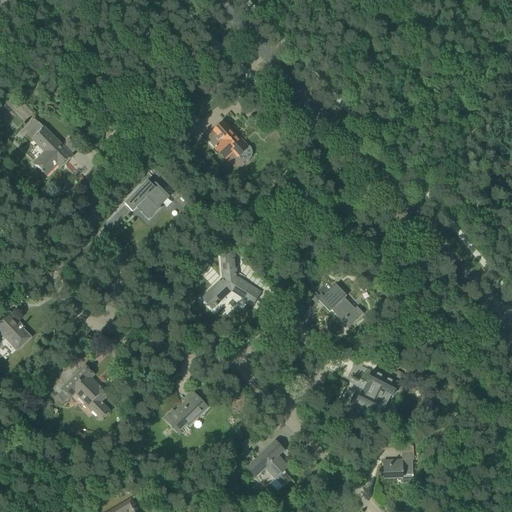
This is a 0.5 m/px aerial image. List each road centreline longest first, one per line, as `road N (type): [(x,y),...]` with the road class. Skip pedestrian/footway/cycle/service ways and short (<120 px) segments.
road 1 (tertiary): [(511,325),(216,0)]
road 2 (track): [(14,0),(283,289),(286,325)]
road 3 (residential): [(103,329),(120,257),(115,245),(95,240),(61,273),(69,303)]
road 4 (residential): [(281,412),(318,369),(318,354),(278,325),(234,363)]
road 5 (residential): [(376,511),(281,412)]
road 6 (residential): [(234,363),(103,329)]
